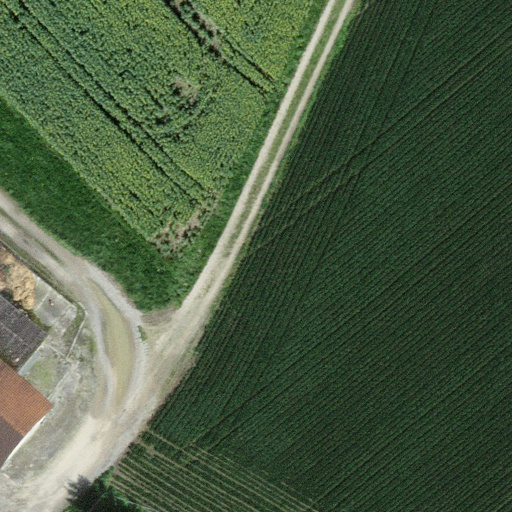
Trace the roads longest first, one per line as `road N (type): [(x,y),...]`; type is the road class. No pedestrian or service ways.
road 1 (track): [(338,0),(168,381),(146,403)]
road 2 (track): [(0,218),(107,314),(146,403),(43,506),(53,511)]
